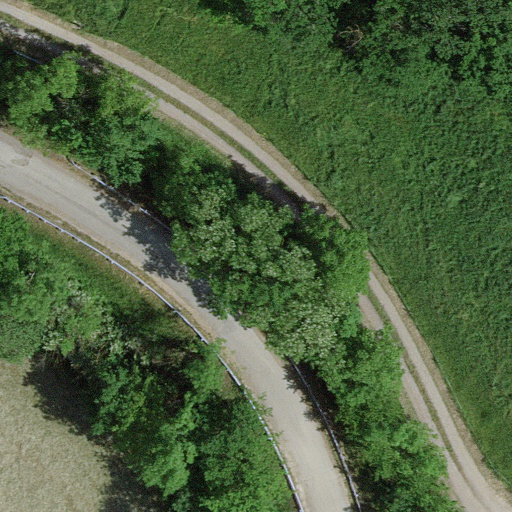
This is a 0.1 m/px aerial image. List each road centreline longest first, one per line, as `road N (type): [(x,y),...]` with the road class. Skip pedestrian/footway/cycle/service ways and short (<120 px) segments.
road 1 (track): [(492,511),(366,280),(289,186),(186,104),(0,14)]
road 2 (unclassified): [(325,511),(269,380),(193,288),(88,212),(0,163)]
